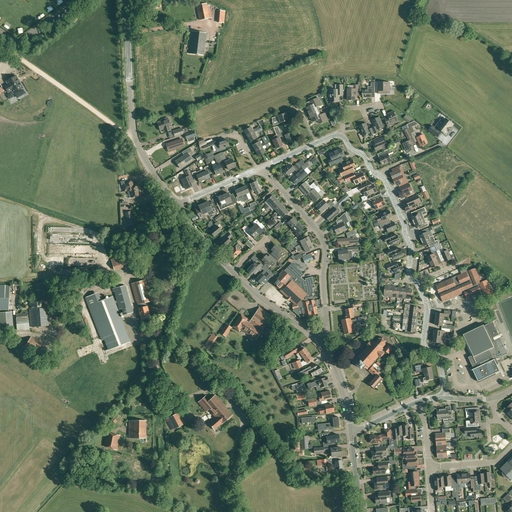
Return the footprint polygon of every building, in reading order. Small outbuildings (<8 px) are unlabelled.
[(209,18),(206,3),(197,5),(200,20),(209,18)] [(192,32),(190,54),(203,55),(204,49),(205,42),(206,33),(192,32)] [(7,85),(4,87),(8,93),(10,91),(11,90),(13,94),(23,88),(20,82),(19,82),(18,80),(16,76),(6,81),(8,85),(7,86),(7,85)] [(381,94),(390,94),(390,82),(377,82),(377,91),(381,91),(381,94)] [(339,95),(343,95),(343,85),(335,85),(335,91),(330,91),(330,101),(339,101),(339,95)] [(356,92),(360,92),(359,85),(354,85),(354,89),(348,89),(348,100),(356,100),(356,92)] [(372,93),(375,93),(375,87),(368,87),(368,90),(363,90),(363,98),(369,98),(369,97),(371,97),(371,98),(372,98),(372,93)] [(310,115),(318,111),(316,107),(321,105),(318,98),(311,101),(312,105),(307,108),(310,115)] [(318,111),(310,115),(313,122),(319,119),(320,123),(328,120),(325,113),(320,115),(318,111)] [(387,114),(388,116),(384,118),(388,128),(394,125),(393,123),(398,121),(394,111),(387,114)] [(279,124),(279,123),(288,120),(286,113),(277,116),(272,118),(273,121),(272,121),(273,126),(279,124)] [(372,128),(375,134),(379,132),(378,129),(384,127),(379,117),(373,120),(375,127),(372,128)] [(170,127),(167,118),(160,120),(161,121),(157,122),(160,130),(163,129),(164,132),(167,131),(171,130),(170,127)] [(440,132),(441,131),(445,134),(448,130),(448,131),(451,128),(450,127),(453,124),(446,119),(438,128),(439,129),(437,130),(432,126),(429,130),(438,137),(441,133),(440,132)] [(375,134),(372,128),(369,129),(366,123),(359,126),(364,136),(369,133),(370,136),(375,134)] [(280,133),(278,128),(277,126),(273,128),(274,130),(275,130),(278,137),(281,135),(280,133)] [(412,126),(408,128),(410,132),(415,142),(418,141),(417,138),(414,131),(412,126)] [(247,136),(254,132),(256,131),(260,129),(259,127),(253,130),(251,127),(244,131),(247,136)] [(280,127),(278,128),(280,133),(281,135),(282,136),(283,139),(285,138),(288,143),(294,140),(291,132),(286,134),(285,131),(284,131),(283,130),(282,130),(280,127)] [(183,134),(182,128),(173,131),(174,137),(183,134)] [(184,134),(186,139),(196,136),(194,131),(184,134)] [(257,138),(254,132),(247,136),(250,142),(257,138)] [(410,132),(407,134),(409,138),(410,141),(411,144),(412,145),(415,144),(415,142),(410,132)] [(424,135),(417,138),(418,141),(421,146),(427,143),(424,135)] [(276,148),(282,146),(279,137),(276,138),(275,136),(271,137),(272,140),(276,148)] [(373,145),(376,152),(383,148),(384,149),(388,147),(387,143),(385,144),(382,138),(374,141),(375,144),(373,145)] [(184,145),(182,139),(166,144),(167,147),(166,147),(166,148),(167,150),(168,150),(168,151),(184,145)] [(220,149),(229,146),(226,139),(218,142),(220,149)] [(216,140),(202,146),(203,149),(217,143),(217,142),(216,140)] [(255,151),(268,143),(267,141),(261,145),(259,141),(252,145),(255,151)] [(410,141),(404,144),(407,152),(413,149),(412,145),(411,144),(410,141)] [(268,143),(255,151),(258,156),(265,152),(263,149),(269,145),(268,143)] [(273,146),(267,150),(272,158),(278,154),(273,146)] [(188,154),(192,151),(189,148),(182,153),(184,156),(175,161),(180,168),(192,160),(188,154)] [(388,154),(393,152),(391,148),(381,153),(383,156),(379,158),(382,165),(391,161),(388,154)] [(332,166),(339,163),(344,161),(342,157),(344,156),(341,149),(330,154),(331,157),(332,160),(329,161),(332,166)] [(223,152),(218,154),(222,162),(225,161),(225,162),(228,170),(235,166),(232,159),(227,161),(223,152)] [(222,162),(218,154),(211,157),(212,159),(214,158),(218,165),(212,167),(216,175),(223,172),(220,164),(219,165),(219,164),(222,162)] [(291,180),(291,181),(293,182),(294,182),(297,185),(308,174),(304,170),(309,165),(313,161),(311,158),(306,162),(301,167),(298,170),(299,171),(291,179),(292,179),(291,180)] [(355,171),(353,168),(356,167),(354,163),(353,163),(352,161),(343,165),(344,169),(342,170),(342,171),(340,172),(342,176),(351,173),(355,171)] [(287,167),(284,170),(285,172),(284,173),(286,175),(287,174),(289,176),(295,170),(296,172),(298,170),(301,167),(297,163),(295,165),(295,166),(293,167),(292,165),(288,168),(287,167)] [(200,170),(204,180),(210,178),(208,173),(210,171),(209,168),(208,166),(204,168),(205,169),(200,170)] [(393,179),(404,174),(402,169),(400,170),(399,167),(392,170),(393,172),(391,174),(393,179)] [(187,177),(181,180),(186,189),(192,186),(191,183),(194,182),(192,178),(189,170),(185,172),(187,177)] [(204,180),(200,170),(196,172),(196,171),(192,173),(193,176),(195,174),(199,182),(204,180)] [(354,173),(351,174),(345,177),(347,182),(353,179),(354,179),(356,184),(366,180),(363,172),(355,176),(354,173)] [(407,180),(404,174),(393,179),(395,185),(398,183),(399,186),(406,183),(405,181),(407,180)] [(126,180),(121,182),(122,185),(123,185),(124,191),(127,191),(130,191),(132,197),(139,195),(139,194),(140,194),(139,191),(138,191),(137,186),(133,187),(132,181),(131,182),(130,181),(127,182),(126,180)] [(253,183),(250,184),(253,191),(255,190),(257,194),(260,193),(258,189),(259,188),(256,181),(255,181),(253,182),(253,183)] [(307,196),(308,194),(314,189),(319,185),(316,181),(314,183),(313,183),(310,186),(306,182),(299,187),(307,196)] [(366,197),(370,195),(374,194),(373,193),(377,191),(374,185),(372,186),(370,182),(365,184),(359,187),(356,188),(357,190),(359,189),(361,192),(364,190),(366,196),(366,197)] [(409,184),(403,187),(399,189),(400,191),(399,192),(401,198),(410,194),(409,191),(412,190),(409,184)] [(246,186),(240,188),(243,195),(243,196),(244,196),(245,197),(244,197),(246,201),(249,200),(246,194),(249,192),(246,186)] [(243,195),(240,188),(235,191),(238,197),(240,196),(243,202),(246,201),(244,197),(245,197),(244,196),(243,196),(243,195)] [(314,189),(308,194),(315,202),(325,193),(322,190),(318,193),(314,189)] [(270,194),(267,191),(261,196),(264,200),(270,194)] [(228,193),(222,195),(227,207),(231,205),(231,206),(236,203),(233,198),(231,199),(228,193)] [(347,194),(338,202),(337,203),(340,206),(350,197),(350,196),(347,194)] [(227,207),(222,195),(217,197),(220,204),(217,205),(220,210),(223,209),(227,207)] [(270,205),(276,199),(272,195),(267,200),(270,205)] [(411,198),(405,201),(407,204),(404,205),(407,212),(416,208),(415,204),(421,201),(418,195),(411,198)] [(376,196),(370,198),(374,206),(375,206),(376,209),(386,205),(382,197),(378,199),(376,196)] [(268,207),(265,209),(267,211),(270,208),(272,211),(274,209),(280,204),(276,199),(270,205),(268,207)] [(337,203),(338,202),(336,200),(333,202),(331,201),(328,204),(324,200),(316,207),(322,212),(328,207),(330,209),(335,205),(337,203)] [(203,204),(208,214),(209,215),(218,211),(213,202),(209,203),(209,201),(203,204)] [(253,210),(257,206),(255,202),(249,204),(251,207),(249,208),(250,211),(253,210)] [(208,214),(203,204),(198,206),(200,209),(196,211),(200,219),(205,217),(205,216),(208,214)] [(274,209),(277,211),(274,214),(272,216),(273,218),(276,215),(278,213),(284,208),(280,204),(274,209)] [(337,210),(339,207),(338,206),(325,217),(329,221),(339,212),(337,210)] [(414,222),(424,218),(422,213),(426,211),(424,207),(417,211),(418,214),(411,217),(414,222)] [(284,208),(278,213),(282,217),(288,212),(284,208)] [(130,211),(124,213),(127,221),(133,219),(130,211)] [(378,220),(378,222),(374,224),(375,227),(380,225),(386,223),(385,220),(392,217),(389,211),(381,214),(382,218),(378,220),(377,220),(378,220)] [(349,217),(349,215),(347,212),(345,213),(341,217),(343,221),(339,223),(340,224),(334,227),(337,234),(346,230),(350,228),(348,223),(349,222),(348,221),(347,218),(349,217)] [(292,228),(298,223),(293,218),(290,220),(288,218),(284,221),(287,224),(288,223),(292,228)] [(424,218),(414,222),(416,228),(421,226),(422,229),(424,228),(429,226),(427,223),(426,223),(424,218)] [(254,225),(252,227),(258,235),(263,231),(258,226),(260,224),(256,219),(252,223),(254,225)] [(274,219),(267,225),(270,228),(277,222),(274,219)] [(217,226),(220,224),(218,221),(213,225),(215,227),(210,232),(214,237),(221,230),(217,226)] [(387,225),(386,223),(380,225),(382,229),(386,227),(388,232),(397,229),(394,222),(387,225)] [(135,229),(133,223),(121,228),(124,234),(135,229)] [(298,223),(292,228),(296,233),(295,234),(298,237),(302,233),(300,231),(302,228),(298,223)] [(258,235),(252,227),(250,229),(248,227),(243,231),(248,235),(250,233),(254,238),(258,235)] [(358,238),(357,238),(356,234),(357,233),(355,229),(353,230),(346,233),(348,236),(348,238),(337,239),(338,245),(350,244),(350,245),(353,245),(353,243),(357,242),(357,238),(358,238)] [(228,239),(231,236),(228,232),(223,236),(225,238),(219,243),(224,248),(231,241),(228,239)] [(422,241),(429,237),(433,236),(431,232),(428,233),(427,232),(419,235),(422,241)] [(390,235),(384,238),(386,243),(390,241),(391,245),(400,242),(397,235),(396,236),(394,233),(390,235)] [(296,250),(310,243),(307,237),(300,241),(302,244),(299,246),(298,245),(295,247),(296,250)] [(429,237),(422,241),(424,246),(432,243),(429,237)] [(254,246),(248,240),(245,243),(251,249),(254,246)] [(237,249),(241,245),(238,243),(229,253),(231,256),(231,257),(232,258),(234,258),(240,252),(237,249)] [(310,243),(296,250),(296,251),(296,250),(298,253),(301,251),(304,249),(306,252),(313,248),(310,243)] [(436,251),(439,257),(443,256),(445,262),(452,259),(448,250),(444,252),(440,244),(435,246),(436,251)] [(273,251),(271,253),(273,255),(278,260),(281,257),(282,255),(281,254),(283,253),(275,245),(271,250),(273,251)] [(396,247),(387,251),(389,255),(392,254),(394,259),(403,255),(401,249),(398,250),(396,247)] [(339,251),(338,251),(339,260),(348,259),(349,259),(348,259),(352,259),(352,252),(352,251),(349,251),(349,250),(348,250),(344,251),(339,251)] [(440,258),(439,257),(436,251),(433,252),(434,254),(427,257),(432,268),(439,265),(437,260),(440,258)] [(126,260),(123,253),(110,257),(114,271),(123,268),(121,262),(126,260)] [(266,255),(262,260),(269,267),(271,265),(272,266),(276,261),(272,257),(269,255),(267,257),(266,255)] [(305,263),(313,260),(311,255),(303,259),(305,263)] [(392,263),(387,266),(389,271),(393,269),(395,273),(404,269),(401,263),(398,264),(397,261),(392,263)] [(255,262),(247,270),(251,275),(253,273),(255,275),(257,273),(262,268),(264,266),(262,264),(259,266),(255,262)] [(294,310),(298,309),(300,317),(312,315),(317,314),(316,309),(317,309),(316,304),(315,305),(311,286),(314,285),(312,277),(307,278),(305,279),(306,282),(304,282),(301,279),(301,278),(300,277),(303,274),(291,263),(285,270),(291,276),(280,288),(283,290),(282,291),(288,296),(286,298),(287,299),(289,301),(291,299),(297,305),(296,305),(293,306),(294,310)] [(462,274),(457,276),(436,285),(439,292),(440,292),(441,294),(440,295),(443,302),(464,293),(467,300),(481,294),(483,298),(493,294),(487,280),(482,282),(476,268),(469,271),(468,268),(460,271),(462,274)] [(280,288),(291,276),(285,270),(284,271),(283,270),(279,275),(280,276),(273,283),(279,288),(280,288)] [(261,274),(256,279),(260,283),(263,280),(265,282),(271,276),(268,274),(266,272),(263,275),(261,274)] [(141,320),(150,317),(147,306),(146,306),(145,303),(152,301),(146,280),(131,284),(136,301),(136,300),(137,304),(139,304),(141,308),(138,309),(141,320)] [(10,286),(0,285),(0,310),(9,311),(10,286)] [(125,285),(113,289),(119,310),(122,309),(124,315),(133,312),(125,285)] [(392,287),(388,287),(388,285),(385,285),(385,287),(382,287),(381,292),(382,292),(381,296),(391,297),(392,287)] [(406,287),(405,289),(406,289),(404,299),(411,299),(412,290),(409,289),(409,288),(406,287)] [(245,303),(238,294),(242,291),(240,288),(234,293),(236,296),(234,297),(232,295),(230,296),(234,301),(237,298),(242,306),(245,303)] [(86,297),(85,298),(88,306),(100,337),(102,340),(104,339),(105,343),(108,350),(130,342),(128,338),(128,337),(125,328),(112,296),(101,301),(97,293),(86,297)] [(346,319),(351,318),(354,318),(352,308),(361,307),(360,303),(354,304),(354,300),(351,301),(352,308),(345,310),(347,316),(346,317),(346,319)] [(42,301),(29,302),(30,309),(29,309),(31,327),(49,326),(47,308),(47,305),(43,306),(42,301)] [(401,310),(401,312),(404,312),(417,314),(418,307),(410,306),(411,305),(405,304),(405,307),(408,307),(408,311),(404,310),(404,311),(401,310)] [(237,330),(239,331),(240,329),(242,331),(250,336),(251,336),(255,340),(272,316),(259,307),(250,321),(241,314),(232,327),(237,330)] [(437,313),(436,319),(443,320),(444,317),(447,317),(447,314),(450,314),(450,311),(444,310),(444,311),(444,314),(437,313)] [(0,312),(0,328),(15,328),(13,312),(0,312)] [(401,312),(401,313),(404,313),(407,314),(407,317),(404,317),(404,318),(417,320),(417,314),(404,312),(401,312)] [(16,314),(16,320),(17,328),(29,327),(28,319),(27,313),(16,314)] [(351,318),(346,319),(342,320),(345,334),(354,332),(353,329),(355,329),(354,325),(354,324),(357,324),(358,325),(361,324),(362,318),(361,318),(356,319),(356,320),(351,321),(351,318)] [(436,319),(435,325),(442,326),(442,328),(447,329),(447,326),(446,326),(446,323),(443,323),(443,320),(436,319)] [(483,325),(463,335),(463,336),(473,356),(473,357),(476,363),(475,364),(477,367),(472,370),(473,370),(475,374),(476,376),(478,381),(495,373),(499,371),(500,371),(497,364),(498,364),(499,364),(496,359),(508,353),(500,337),(499,335),(492,321),(486,324),(484,325),(483,325)] [(231,327),(226,324),(220,333),(225,336),(231,327)] [(434,330),(434,336),(444,337),(445,334),(445,331),(447,332),(448,329),(447,329),(442,328),(442,331),(434,330)] [(213,333),(203,347),(208,350),(218,336),(213,333)] [(17,336),(14,342),(24,348),(25,348),(34,354),(32,356),(35,358),(35,359),(44,365),(48,357),(40,351),(44,345),(31,337),(27,343),(17,336)] [(369,371),(371,368),(370,367),(370,366),(371,366),(371,365),(374,361),(375,362),(376,361),(375,361),(379,357),(380,358),(381,356),(382,357),(385,353),(384,353),(386,351),(389,354),(393,349),(388,344),(387,345),(386,344),(385,344),(385,341),(386,341),(386,340),(385,341),(382,338),(383,338),(382,337),(382,338),(379,338),(378,338),(378,339),(376,341),(375,341),(372,339),(370,340),(367,343),(367,344),(366,346),(367,347),(363,351),(363,350),(362,351),(363,351),(359,355),(358,355),(359,356),(357,358),(358,358),(357,358),(356,359),(355,360),(355,361),(356,362),(357,363),(358,363),(357,365),(362,369),(363,368),(364,368),(365,368),(367,370),(369,371)] [(303,357),(308,353),(304,348),(302,350),(301,349),(295,353),(298,357),(299,356),(301,359),(300,360),(303,357)] [(295,352),(293,349),(284,354),(286,358),(295,352)] [(303,357),(305,360),(300,363),(299,360),(293,363),(295,369),(302,367),(307,363),(308,363),(310,362),(310,361),(312,359),(308,353),(303,357)] [(303,370),(298,373),(300,378),(305,375),(310,372),(313,376),(322,371),(318,365),(316,366),(314,364),(310,366),(303,370)] [(425,374),(433,373),(431,367),(424,368),(423,364),(415,366),(416,372),(421,371),(421,372),(424,371),(425,374)] [(371,368),(369,371),(368,371),(376,377),(378,375),(380,372),(373,366),(371,368)] [(433,373),(425,374),(426,378),(423,378),(424,383),(428,382),(427,380),(434,379),(433,373)] [(378,375),(376,377),(369,384),(375,389),(383,379),(378,375)] [(304,383),(292,387),(293,391),(296,390),(297,393),(313,387),(315,387),(317,390),(321,389),(321,388),(327,385),(326,382),(329,381),(327,377),(325,378),(325,377),(314,381),(307,384),(306,382),(304,383)] [(316,402),(331,399),(329,391),(320,393),(321,397),(315,399),(308,400),(309,406),(316,405),(316,402)] [(206,396),(199,401),(207,410),(209,408),(217,417),(209,424),(214,430),(232,415),(215,395),(209,400),(206,396)] [(322,414),(326,413),(330,413),(330,411),(334,411),(333,405),(325,406),(325,408),(319,409),(320,414),(322,413),(322,414)] [(470,417),(480,417),(480,411),(474,411),(474,408),(465,409),(466,412),(470,412),(470,417)] [(437,412),(434,412),(435,417),(435,420),(438,419),(443,419),(443,409),(437,410),(437,412)] [(448,409),(443,409),(443,419),(444,421),(449,421),(449,418),(452,418),(451,410),(448,411),(448,409)] [(185,423),(179,412),(167,418),(173,430),(185,423)] [(121,417),(117,413),(111,419),(116,423),(121,417)] [(332,427),(340,426),(339,417),(331,418),(332,420),(323,421),(323,425),(326,425),(326,424),(331,424),(331,422),(332,422),(332,427)] [(480,417),(470,417),(471,421),(466,421),(467,427),(474,426),(474,423),(481,423),(480,417)] [(146,438),(146,421),(129,421),(129,438),(146,438)] [(413,428),(409,428),(409,424),(408,424),(407,423),(405,423),(405,424),(405,425),(402,425),(402,426),(403,435),(403,436),(407,436),(408,439),(414,438),(413,432),(413,428)] [(396,426),(396,429),(393,429),(393,433),(394,440),(400,439),(399,436),(403,435),(402,426),(396,426)] [(474,427),(465,428),(465,434),(471,434),(471,437),(482,436),(481,430),(476,430),(476,427),(474,427)] [(443,433),(436,434),(436,440),(446,439),(446,435),(449,435),(449,433),(450,433),(450,429),(443,429),(443,433)] [(371,437),(370,438),(370,441),(371,442),(371,443),(382,443),(382,439),(391,439),(390,430),(385,430),(385,435),(375,435),(375,436),(371,436),(371,437)] [(107,432),(103,447),(117,450),(120,436),(107,432)] [(330,436),(323,437),(324,441),(327,440),(327,444),(331,443),(331,445),(335,444),(334,443),(339,442),(339,441),(340,441),(340,437),(339,437),(338,435),(330,436)] [(387,454),(386,447),(376,448),(376,452),(372,452),(372,453),(371,453),(371,455),(372,456),(373,459),(384,458),(383,454),(387,454)] [(332,456),(341,455),(340,448),(330,449),(331,456),(330,456),(330,459),(333,458),(332,456)] [(417,459),(417,458),(417,452),(415,452),(414,449),(403,450),(404,455),(406,455),(406,460),(407,460),(407,459),(417,459)] [(447,451),(437,452),(438,458),(451,457),(451,459),(454,459),(457,459),(456,454),(447,455),(447,451)] [(407,459),(407,460),(407,464),(402,464),(403,470),(412,469),(411,466),(418,465),(418,458),(417,458),(417,459),(407,459)] [(335,469),(343,468),(342,460),(334,461),(335,461),(330,461),(331,464),(335,464),(335,469)] [(511,479),(511,480),(511,479),(511,461),(511,463),(510,462),(501,470),(502,470),(504,471),(502,473),(503,474),(503,475),(504,476),(504,477),(505,477),(505,478),(506,479),(508,479),(509,479),(510,478),(511,479)] [(385,468),(388,468),(388,462),(378,463),(379,468),(373,468),(374,475),(385,474),(385,468)] [(411,486),(419,485),(418,477),(419,477),(419,471),(414,472),(409,472),(410,482),(406,482),(407,489),(411,489),(411,486)] [(491,472),(484,472),(484,473),(485,482),(490,482),(490,488),(495,487),(495,478),(491,478),(491,472)] [(478,480),(475,481),(475,482),(476,490),(481,490),(480,484),(485,483),(485,482),(484,473),(478,474),(478,480)] [(458,483),(455,484),(456,492),(461,491),(461,483),(465,483),(464,474),(457,475),(458,483)] [(470,474),(464,474),(465,483),(468,483),(469,487),(469,488),(471,488),(472,491),(476,491),(476,490),(475,482),(471,482),(470,474)] [(451,475),(444,476),(445,486),(451,486),(452,488),(453,488),(454,498),(456,497),(456,492),(455,484),(455,481),(451,482),(451,475)] [(438,478),(434,478),(435,484),(436,490),(439,490),(442,490),(442,487),(445,487),(445,486),(444,476),(438,477),(438,478)] [(387,478),(382,478),(377,479),(377,482),(375,482),(375,489),(385,488),(385,485),(388,484),(387,478)] [(407,496),(410,496),(412,496),(412,501),(421,500),(420,493),(417,493),(417,490),(406,491),(407,496)] [(390,492),(383,493),(378,493),(378,496),(376,497),(377,504),(387,503),(390,503),(390,498),(390,492)]
